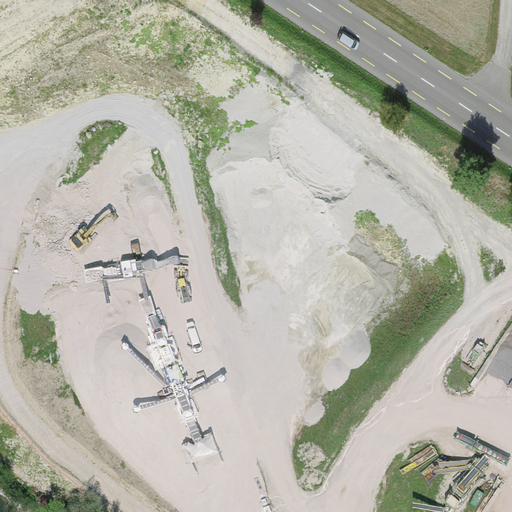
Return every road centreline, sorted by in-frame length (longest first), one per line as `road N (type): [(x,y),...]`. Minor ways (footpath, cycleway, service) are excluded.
road 1 (primary): [(304,0),(511,136)]
road 2 (track): [(489,121),(501,99),(506,0)]
